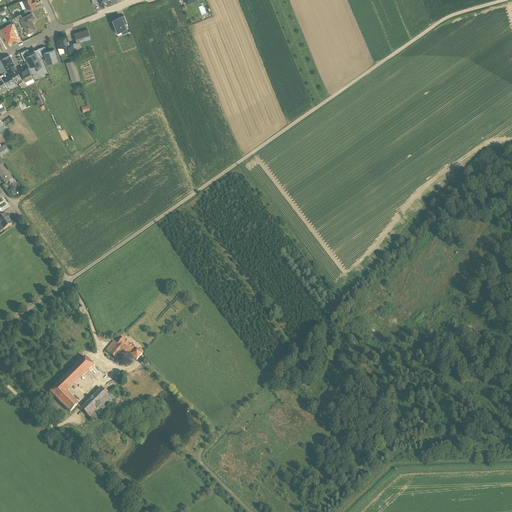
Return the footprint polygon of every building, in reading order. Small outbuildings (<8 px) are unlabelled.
[(32,13),(20,18),(26,31),(30,29),(31,31),(35,29),(31,19),(34,18),(32,13)] [(120,16),(112,19),(115,25),(117,30),(119,34),(127,31),(124,24),(120,16)] [(12,25),(7,27),(6,26),(1,28),(4,36),(7,42),(18,37),(12,25)] [(88,29),(74,33),(77,42),(80,41),(91,38),(88,29)] [(67,35),(58,38),(59,40),(57,41),(59,47),(63,46),(68,45),(69,44),(67,35)] [(80,41),(77,42),(72,43),(74,49),(81,47),(80,41)] [(44,46),(38,48),(38,49),(41,54),(41,56),(44,55),(44,52),(46,51),(44,46)] [(25,60),(27,59),(26,56),(30,54),(27,49),(21,52),(25,60)] [(46,51),(44,52),(44,55),(47,64),(57,60),(54,49),(46,51)] [(42,65),(37,56),(35,52),(34,52),(30,54),(26,56),(27,59),(30,65),(34,64),(36,67),(42,65)] [(17,72),(9,56),(2,59),(10,75),(11,76),(18,72),(17,72)] [(75,60),(66,62),(72,81),(80,79),(75,60)] [(28,67),(20,70),(24,79),(25,80),(32,76),(28,67)] [(10,75),(4,78),(7,85),(14,81),(12,79),(19,75),(18,72),(11,76),(10,75)] [(10,117),(2,122),(2,123),(0,124),(0,130),(14,122),(10,117)] [(2,166),(1,165),(0,166),(0,175),(2,178),(1,178),(6,184),(12,179),(2,166)] [(5,216),(4,216),(0,218),(0,226),(3,230),(11,224),(7,218),(6,218),(5,216)] [(135,349),(122,339),(118,344),(109,354),(115,359),(123,349),(130,355),(135,349)] [(109,354),(118,344),(114,341),(106,351),(109,354)] [(135,349),(130,355),(136,360),(142,354),(136,349),(135,349)] [(93,365),(84,358),(49,392),(58,401),(65,393),(89,370),(93,365)] [(101,389),(81,410),(93,422),(117,398),(110,391),(107,395),(101,389)] [(65,393),(58,401),(70,413),(77,406),(65,393)] [(162,402),(158,396),(153,400),(157,405),(162,402)] [(96,441),(91,436),(85,441),(90,446),(96,441)]
